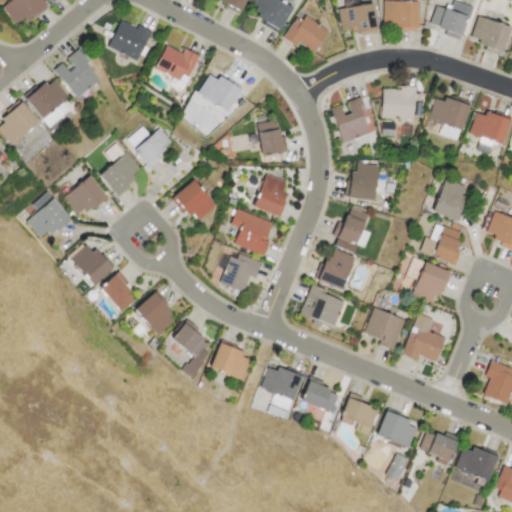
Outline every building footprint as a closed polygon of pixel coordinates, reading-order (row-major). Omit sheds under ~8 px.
[(0,9),(17,27),(43,4),(39,0),(7,0),(0,7),(0,9)] [(215,0),(238,11),(243,0),(215,0)] [(290,7),(277,0),(253,0),(247,11),(278,29),(290,7)] [(380,0),(380,20),(390,21),(390,29),(415,30),(415,0),(380,0)] [(469,6),(448,0),(445,9),(433,5),(427,24),(443,29),(441,35),(459,40),(469,6)] [(335,8),(338,30),(348,29),(349,35),(373,31),(369,3),(335,8)] [(294,17),(280,37),(294,46),(297,42),(312,53),(326,31),(303,15),(299,21),(294,17)] [(501,53),(508,25),(474,17),(468,37),(476,39),(475,47),(501,53)] [(134,61),(149,31),(136,25),(134,28),(118,20),(105,47),(134,61)] [(152,69),(171,77),(168,83),(182,89),(196,55),(181,48),(180,52),(163,45),(152,69)] [(51,70),(75,98),(98,79),(75,50),(51,70)] [(240,87),(218,75),(215,79),(206,74),(195,94),(225,112),(240,87)] [(45,85),(42,82),(22,98),(40,119),(67,97),(52,79),(45,85)] [(379,88),(379,118),(411,119),(412,86),(398,86),(398,89),(379,88)] [(432,98),(425,119),(458,130),(467,104),(442,95),(440,101),(432,98)] [(339,142),(367,134),(361,115),(364,114),(358,97),(344,101),(348,113),(341,115),(338,104),(328,107),(339,142)] [(0,118),(0,134),(9,145),(36,121),(18,102),(0,118)] [(500,144),(509,118),(484,110),(482,115),(473,112),(466,133),(500,144)] [(284,150),(282,137),(277,138),(273,120),(253,124),(259,155),(284,150)] [(153,156),(168,142),(155,127),(130,150),(147,168),(157,159),(153,156)] [(139,171),(121,152),(95,176),(113,195),(139,171)] [(371,200),(375,165),(354,163),(353,171),(348,171),(345,198),(371,200)] [(283,181),(263,174),(250,207),(277,217),(285,193),(279,191),(283,181)] [(76,218),(103,195),(85,175),(58,198),(76,218)] [(429,212),(454,220),(464,186),(439,178),(429,212)] [(194,223),(214,206),(191,179),(171,195),(194,223)] [(39,240),(65,216),(43,191),(27,206),(32,212),(22,221),(39,240)] [(363,247),(367,232),(360,230),(366,212),(346,205),(333,247),(352,253),(355,244),(363,247)] [(261,255),(266,242),(263,240),(269,221),(234,209),(228,224),(237,228),(231,244),(261,255)] [(511,246),(511,219),(491,211),(482,236),(511,246)] [(458,232),(429,222),(418,253),(451,265),(456,251),(452,250),(458,232)] [(66,259),(91,285),(111,266),(95,248),(90,252),(82,244),(66,259)] [(351,255),(331,248),(328,257),(324,255),(315,280),(339,289),(351,255)] [(240,292),(246,276),(252,278),(258,262),(230,251),(218,283),(240,292)] [(447,271),(420,262),(408,295),(428,302),(431,294),(439,296),(447,271)] [(118,312),(133,299),(121,286),(126,282),(116,270),(96,288),(118,312)] [(331,328),(342,302),(322,294),(324,290),(309,284),(296,314),(331,328)] [(171,321),(165,314),(170,310),(153,290),(131,309),(154,336),(171,321)] [(391,350),(402,319),(370,307),(361,333),(377,339),(375,344),(391,350)] [(400,355),(415,360),(416,356),(434,362),(442,336),(426,331),(430,318),(413,313),(400,355)] [(190,355),(178,370),(187,378),(211,347),(193,334),(196,329),(184,319),(169,339),(190,355)] [(250,356),(217,342),(207,366),(239,380),(250,356)] [(482,376),(487,378),(480,395),(503,403),(511,379),(511,369),(488,361),(482,376)] [(265,367),(256,387),(289,401),(300,375),(276,365),(273,370),(265,367)] [(335,393),(320,387),(322,382),(307,376),(298,401),(328,412),(335,393)] [(358,423),(356,432),(365,434),(373,408),(358,403),(360,397),(346,392),(338,417),(358,423)] [(373,435),(406,448),(415,424),(382,411),(373,435)] [(424,453),(446,461),(455,437),(442,432),(441,436),(432,433),(424,453)] [(484,481),(495,454),(471,445),(468,450),(460,447),(452,467),(484,481)] [(393,481),(405,459),(394,453),(382,474),(393,481)] [(511,469),(500,466),(492,498),(511,503),(511,469)]
